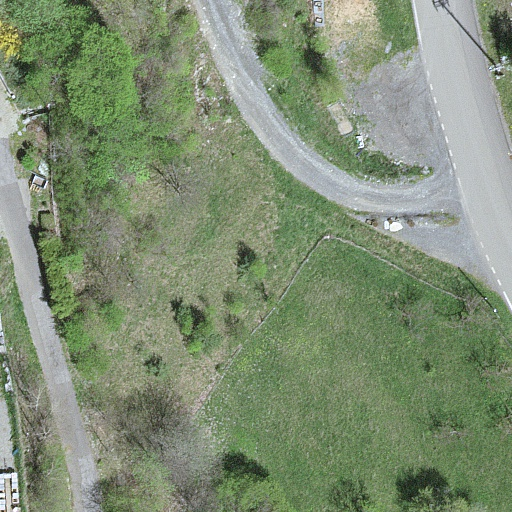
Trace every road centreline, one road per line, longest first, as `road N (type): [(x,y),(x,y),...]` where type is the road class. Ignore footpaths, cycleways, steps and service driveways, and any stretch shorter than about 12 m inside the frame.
road 1 (residential): [(0,210),(17,214),(86,511)]
road 2 (unclassified): [(511,228),(463,92),(445,0)]
